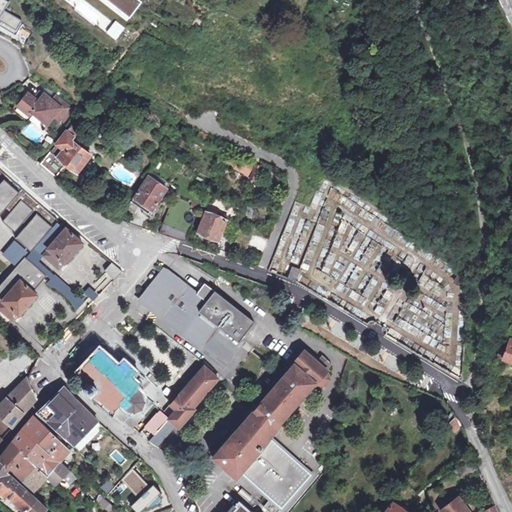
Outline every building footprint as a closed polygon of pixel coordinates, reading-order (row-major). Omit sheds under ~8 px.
[(10,3),(5,0),(0,0),(0,25),(2,23),(17,32),(23,21),(6,10),(10,3)] [(142,2),(139,0),(58,0),(115,41),(142,2)] [(30,93),(20,106),(32,115),(34,112),(49,124),(56,115),(61,119),(71,106),(58,96),(54,101),(44,93),(38,100),(30,93)] [(32,115),(20,106),(19,105),(15,110),(28,120),(32,115)] [(80,127),(84,123),(79,119),(58,143),(65,149),(59,157),(52,151),(41,164),(57,177),(68,164),(80,174),(93,158),(74,141),(83,130),(80,127)] [(227,159),(224,166),(234,171),(236,164),(227,159)] [(250,179),(253,172),(236,164),(234,171),(250,179)] [(261,169),(255,166),(253,172),(250,179),(250,181),(256,183),(259,174),(261,169)] [(0,170),(0,213),(0,214),(5,209),(10,213),(3,221),(15,232),(14,238),(2,255),(18,268),(59,221),(0,170)] [(166,191),(148,178),(134,199),(146,207),(152,211),(166,191)] [(201,206),(174,196),(160,234),(187,244),(201,206)] [(131,202),(140,208),(144,211),(146,207),(134,199),(131,202)] [(142,228),(152,211),(146,207),(144,211),(140,208),(130,225),(142,228)] [(227,224),(205,215),(197,234),(219,243),(227,224)] [(59,221),(43,241),(50,247),(66,229),(70,232),(74,227),(63,217),(59,221)] [(233,241),(241,223),(232,219),(224,237),(233,241)] [(43,241),(36,249),(60,270),(83,243),(70,232),(66,229),(50,247),(43,241)] [(24,262),(35,272),(42,264),(31,254),(24,262)] [(282,264),(273,261),(268,273),(277,276),(282,264)] [(114,279),(121,271),(112,262),(104,271),(114,279)] [(65,285),(42,264),(35,272),(31,276),(55,297),(65,285)] [(292,269),(287,280),(294,283),(299,271),(292,269)] [(145,302),(154,310),(221,365),(254,326),(214,294),(207,302),(170,272),(145,302)] [(0,294),(0,309),(14,322),(37,295),(21,281),(5,299),(0,294)] [(87,287),(84,294),(94,300),(98,293),(87,287)] [(307,325),(305,314),(299,315),(301,326),(307,325)] [(511,348),(507,346),(502,344),(496,358),(511,363),(511,348)] [(91,383),(83,391),(91,398),(94,395),(113,413),(115,412),(133,429),(153,407),(146,400),(144,402),(143,398),(141,395),(135,390),(138,386),(131,379),(136,374),(123,362),(118,367),(100,350),(80,373),(91,383)] [(292,368),(313,386),(314,388),(315,387),(316,386),(323,388),(324,389),(329,383),(325,376),(327,374),(325,373),(330,367),(320,359),(315,364),(302,353),(290,367),(292,368)] [(198,415),(217,393),(211,389),(217,381),(216,380),(219,377),(207,367),(205,369),(204,369),(171,408),(176,412),(177,413),(170,420),(185,435),(200,417),(198,415)] [(241,474),(271,439),(280,426),(313,386),(292,368),(261,404),(256,410),(246,421),(242,426),(213,460),(236,480),(241,474)] [(143,381),(136,374),(131,379),(138,386),(143,381)] [(38,400),(29,379),(0,406),(0,417),(1,418),(0,419),(0,444),(4,439),(38,400)] [(222,386),(217,381),(211,389),(217,393),(222,386)] [(38,414),(58,432),(80,406),(63,390),(38,414)] [(80,406),(58,432),(74,445),(76,447),(97,423),(80,406)] [(176,412),(171,408),(165,415),(170,419),(176,412)] [(170,420),(164,414),(159,410),(145,427),(155,436),(170,420)] [(25,430),(49,457),(62,443),(50,431),(49,428),(36,416),(25,430)] [(454,419),(448,423),(453,433),(460,429),(454,419)] [(76,447),(74,445),(73,447),(80,453),(102,428),(97,423),(76,447)] [(46,460),(49,457),(25,430),(14,444),(38,468),(46,460)] [(271,439),(241,474),(282,510),(312,476),(271,439)] [(61,463),(71,452),(62,443),(49,457),(46,460),(56,469),(61,463)] [(0,462),(0,463),(10,471),(24,483),(38,468),(14,444),(0,462)] [(477,466),(474,459),(454,470),(455,476),(479,472),(477,466)] [(46,460),(38,468),(47,478),(47,479),(56,487),(58,484),(69,472),(65,467),(61,463),(56,469),(46,460)] [(0,493),(14,505),(21,511),(47,511),(40,505),(20,487),(7,476),(10,471),(0,463),(0,493)] [(47,478),(38,468),(24,483),(34,492),(47,479),(47,478)] [(136,470),(123,476),(133,494),(145,488),(136,470)] [(108,480),(100,486),(106,494),(115,488),(108,480)] [(150,511),(164,500),(152,486),(130,505),(136,511),(150,511)] [(470,511),(459,495),(441,510),(442,511),(470,511)] [(108,511),(111,509),(102,501),(98,506),(104,511),(108,511)] [(404,511),(394,503),(386,511),(404,511)]
